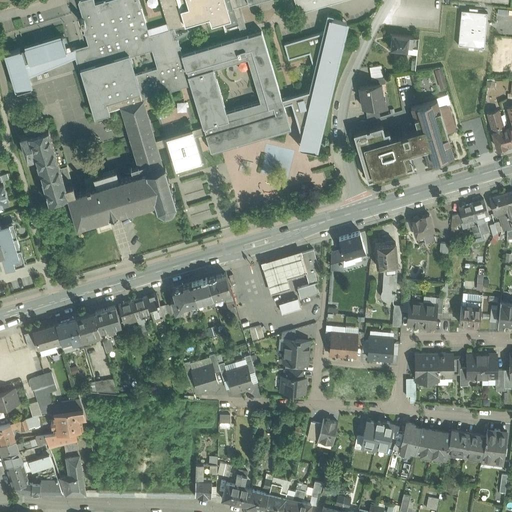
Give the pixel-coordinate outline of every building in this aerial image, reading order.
[(88,44),(89,46),(75,50),(86,86),(95,116),(109,112),(109,109),(121,105),(143,98),(191,84),(203,126),(206,133),(211,150),(228,144),(291,126),(284,103),(291,101),(302,138),(302,139),(300,147),(315,151),(346,25),(323,31),(284,43),(288,58),(309,52),(314,69),(309,90),(282,98),(261,30),(248,34),(242,36),(182,54),(174,28),(186,25),(186,24),(209,17),(211,24),(224,20),(226,28),(238,24),(238,27),(239,26),(233,7),(239,6),(258,0),(160,0),(167,23),(147,28),(138,0),(106,0),(95,3),(93,0),(79,0),(78,1),(78,2),(83,17),(81,17),(81,18),(81,19),(88,44)] [(294,0),(298,13),(341,0),(294,0)] [(233,7),(239,26),(242,36),(248,34),(239,6),(233,7)] [(458,9),(457,45),(484,46),(486,10),(458,9)] [(323,31),(346,25),(347,21),(332,18),(333,15),(328,14),(323,31)] [(419,37),(392,34),(391,48),(407,50),(407,46),(418,47),(419,37)] [(20,48),(6,52),(17,90),(31,86),(28,73),(53,63),(50,54),(67,49),(62,35),(24,46),(25,48),(20,49),(20,48)] [(84,87),(86,86),(75,50),(89,46),(88,44),(73,48),(74,54),(84,87)] [(50,54),(53,63),(74,54),(73,48),(72,47),(67,49),(50,54)] [(381,65),(369,67),(371,78),(383,76),(381,65)] [(441,69),(436,71),(440,86),(446,84),(441,69)] [(372,84),(360,86),(363,107),(365,107),(378,105),(384,104),(380,83),(372,84)] [(143,98),(121,105),(139,165),(131,167),(133,174),(141,172),(163,165),(158,148),(156,141),(143,98)] [(437,99),(411,107),(418,130),(423,146),(424,150),(428,164),(454,156),(447,132),(453,130),(455,128),(448,106),(446,105),(439,107),(437,99)] [(378,105),(365,107),(367,120),(380,116),(378,105)] [(498,110),(488,113),(494,132),(504,129),(498,110)] [(367,128),(353,132),(368,180),(381,176),(380,175),(383,174),(383,175),(414,166),(410,154),(409,150),(423,146),(418,130),(392,138),(389,130),(385,132),(382,124),(369,128),(370,129),(367,130),(367,128)] [(203,126),(192,130),(194,136),(206,133),(203,126)] [(36,156),(49,200),(62,196),(68,194),(69,194),(66,185),(48,127),(29,133),(36,156)] [(494,132),(493,132),(498,148),(506,146),(511,143),(511,140),(508,128),(504,129),(494,132)] [(169,144),(176,168),(201,161),(194,136),(192,130),(167,137),(169,144)] [(28,159),(36,156),(29,133),(21,135),(28,159)] [(169,144),(167,137),(156,141),(158,148),(169,144)] [(158,208),(165,212),(172,209),(176,203),(165,165),(163,165),(141,172),(151,202),(155,201),(158,208)] [(84,176),(88,188),(119,179),(116,170),(95,176),(94,174),(84,176)] [(114,213),(151,202),(141,172),(133,174),(119,179),(88,188),(75,192),(69,194),(68,194),(70,198),(73,209),(76,218),(78,224),(114,213)] [(0,203),(2,203),(3,204),(9,202),(7,195),(6,191),(3,183),(0,184),(0,203)] [(73,183),(66,185),(69,194),(75,192),(73,183)] [(511,189),(502,193),(507,209),(511,225),(511,227),(507,229),(507,238),(511,237),(511,189)] [(511,225),(507,209),(502,193),(489,197),(494,213),(498,211),(503,230),(507,229),(511,227),(511,225)] [(486,221),(485,221),(483,216),(489,214),(484,199),(471,203),(480,231),(481,234),(489,231),(486,221)] [(480,231),(471,203),(459,206),(464,222),(469,220),(471,226),(472,225),(474,232),(480,231)] [(73,209),(66,211),(69,220),(76,218),(73,209)] [(458,213),(452,215),(451,225),(452,226),(455,226),(461,224),(458,213)] [(429,214),(422,216),(422,217),(419,218),(419,217),(417,216),(414,218),(413,219),(413,220),(412,220),(417,237),(419,241),(435,236),(434,232),(435,232),(429,214)] [(6,268),(26,262),(13,221),(0,224),(0,255),(2,255),(6,268)] [(360,231),(339,237),(342,248),(345,256),(352,254),(353,259),(361,257),(360,252),(365,250),(360,231)] [(489,231),(481,234),(482,236),(482,240),(490,235),(489,231)] [(393,241),(386,242),(386,243),(375,244),(377,266),(385,265),(384,291),(393,291),(393,292),(396,292),(396,291),(397,264),(398,264),(395,242),(393,242),(393,241)] [(449,243),(441,243),(440,251),(448,252),(449,243)] [(342,248),(331,251),(330,269),(342,269),(343,257),(345,256),(342,248)] [(301,252),(300,252),(306,272),(309,283),(316,281),(317,281),(314,271),(319,269),(313,249),(301,252)] [(306,272),(300,252),(301,252),(301,250),(261,262),(271,293),(290,287),(287,277),(306,272)] [(225,272),(216,275),(208,277),(214,298),(225,294),(226,297),(229,296),(229,298),(226,299),(230,311),(237,309),(225,272)] [(475,286),(487,288),(489,278),(477,276),(475,286)] [(208,277),(201,279),(201,280),(191,282),(197,303),(210,299),(211,304),(215,302),(214,298),(208,277)] [(309,283),(297,287),(300,297),(319,291),(316,281),(309,283)] [(191,282),(172,288),(175,297),(171,298),(171,299),(172,299),(176,311),(184,309),(183,307),(197,303),(191,282)] [(156,293),(147,296),(152,312),(154,320),(164,317),(160,305),(156,293)] [(144,318),(142,319),(141,315),(152,312),(147,296),(131,300),(136,316),(138,322),(140,329),(147,327),(144,318)] [(297,297),(279,303),(282,313),(300,307),(297,297)] [(467,299),(466,305),(461,305),(460,322),(479,324),(482,301),(467,299)] [(131,300),(119,304),(123,320),(120,321),(121,324),(122,327),(129,325),(128,319),(136,316),(131,300)] [(423,302),(409,301),(407,324),(412,324),(414,322),(417,326),(421,326),(423,302)] [(511,302),(500,301),(499,322),(511,323),(511,302)] [(436,303),(423,302),(421,326),(425,326),(428,324),(430,326),(435,326),(436,312),(437,303),(436,303)] [(166,304),(160,305),(164,317),(169,315),(166,304)] [(116,305),(95,311),(100,330),(108,328),(109,332),(116,329),(115,326),(121,324),(120,321),(116,305)] [(237,309),(230,311),(233,321),(239,319),(240,319),(237,309)] [(95,311),(75,317),(82,339),(82,340),(101,334),(100,330),(95,311)] [(75,317),(56,323),(62,342),(72,339),(73,342),(82,339),(75,317)] [(138,322),(131,324),(133,331),(140,329),(138,322)] [(56,323),(34,329),(34,330),(38,345),(39,346),(56,341),(58,349),(64,348),(62,342),(56,323)] [(261,325),(249,328),(253,340),(264,336),(261,325)] [(147,327),(140,329),(142,336),(148,334),(147,327)] [(295,328),(282,332),(281,338),(285,338),(295,339),(295,328)] [(34,330),(24,332),(29,348),(38,345),(34,330)] [(344,333),(331,332),(330,341),(329,353),(342,355),(344,333)] [(358,334),(344,333),(342,355),(356,356),(357,343),(358,334)] [(380,359),(382,336),(370,335),(368,358),(380,359)] [(394,337),(382,336),(380,359),(392,360),(394,337)] [(110,337),(103,339),(106,351),(113,349),(110,337)] [(295,339),(285,338),(284,350),(308,352),(309,340),(295,339)] [(308,352),(284,350),(283,362),(285,362),(303,363),(307,364),(308,352)] [(215,352),(209,354),(212,363),(215,371),(220,370),(218,363),(215,352)] [(438,353),(416,354),(416,377),(416,379),(416,380),(438,380),(438,376),(438,353)] [(453,353),(438,353),(438,376),(453,375),(453,373),(453,355),(453,353)] [(482,353),(467,353),(467,367),(467,377),(468,377),(482,377),(482,353)] [(497,369),(497,353),(482,353),(482,377),(482,375),(487,375),(489,377),(495,377),(497,377),(497,369)] [(190,360),(184,362),(189,379),(195,377),(192,369),(193,369),(190,360)] [(224,361),(218,363),(220,370),(224,380),(229,379),(227,371),(224,361)] [(212,363),(202,366),(209,387),(211,386),(216,389),(219,384),(215,371),(212,363)] [(247,365),(237,368),(243,388),(246,388),(251,390),(253,386),(247,365)] [(209,387),(202,366),(193,369),(192,369),(195,377),(198,390),(209,387)] [(467,377),(467,367),(460,367),(460,373),(460,385),(468,385),(468,377),(467,377)] [(237,368),(227,371),(229,379),(233,391),(243,388),(237,368)] [(303,369),(285,368),(284,376),(302,377),(303,369)] [(504,369),(497,369),(497,377),(495,377),(495,387),(504,387),(504,369)] [(51,371),(38,376),(42,387),(47,385),(55,383),(51,371)] [(38,376),(31,378),(30,379),(30,380),(33,390),(35,389),(42,387),(38,376)] [(284,376),(282,376),(281,391),(304,392),(304,386),(305,386),(306,378),(302,377),(284,376)] [(416,379),(416,377),(406,377),(406,396),(410,396),(410,402),(416,402),(416,380),(416,379)] [(115,378),(94,381),(98,392),(119,393),(115,378)] [(55,383),(47,385),(49,391),(57,388),(55,383)] [(42,387),(35,389),(42,414),(53,412),(51,402),(52,402),(51,396),(49,391),(47,385),(42,387)] [(14,388),(0,392),(0,407),(18,402),(14,388)] [(52,402),(51,402),(53,412),(83,408),(80,398),(52,402)] [(83,408),(53,412),(56,432),(76,429),(83,428),(81,418),(86,418),(83,408)] [(26,418),(0,425),(0,442),(15,439),(12,429),(19,427),(20,429),(22,429),(29,427),(26,418)] [(338,421),(323,418),(318,439),(333,443),(338,421)] [(393,424),(366,418),(360,447),(386,453),(393,424)] [(415,424),(407,422),(400,450),(413,453),(414,451),(420,427),(414,426),(415,424)] [(450,432),(420,427),(414,451),(446,457),(448,451),(447,451),(451,433),(450,432)] [(494,432),(487,432),(488,429),(487,429),(486,435),(486,436),(482,457),(481,462),(481,463),(482,460),(492,461),(492,460),(503,462),(507,431),(506,431),(506,434),(500,433),(500,429),(494,428),(494,432)] [(56,432),(45,433),(48,441),(50,448),(64,443),(66,442),(77,440),(76,429),(56,432)] [(486,435),(451,429),(450,432),(451,433),(447,451),(448,451),(482,457),(486,436),(486,435)] [(45,433),(36,435),(39,444),(48,441),(45,433)] [(15,439),(0,442),(0,444),(3,454),(19,450),(16,439),(15,439)] [(66,442),(64,443),(66,455),(79,453),(77,440),(66,442)] [(19,450),(3,454),(6,464),(22,460),(29,459),(32,457),(28,448),(25,448),(19,450)] [(32,457),(29,459),(32,469),(37,468),(53,463),(49,452),(32,457)] [(79,453),(66,455),(68,472),(60,475),(66,493),(86,493),(80,453),(79,453)] [(22,460),(6,464),(13,486),(29,482),(22,460)] [(232,464),(220,461),(217,473),(229,476),(232,464)] [(53,463),(37,468),(42,482),(58,477),(53,463)] [(212,478),(201,477),(201,475),(202,475),(203,475),(203,463),(196,463),(195,495),(211,496),(212,478)] [(235,484),(226,482),(222,498),(235,501),(239,485),(242,474),(237,473),(235,484)] [(266,491),(252,488),(248,505),(247,504),(247,505),(247,506),(264,510),(271,483),(272,479),(273,474),(266,473),(263,487),(266,488),(266,491)] [(507,474),(502,473),(499,491),(505,492),(507,474)] [(235,501),(235,502),(247,505),(247,504),(248,505),(252,488),(244,486),(247,475),(242,474),(239,485),(235,501)] [(42,482),(46,493),(63,493),(58,477),(42,482)] [(323,482),(315,481),(311,495),(318,497),(319,492),(320,493),(323,482)] [(42,482),(29,482),(13,486),(17,489),(19,490),(22,491),(32,491),(32,492),(46,493),(42,482)] [(271,483),(264,510),(273,511),(281,511),(285,496),(287,493),(280,491),(282,485),(271,483)] [(330,484),(324,483),(322,494),(327,495),(330,484)] [(285,496),(281,511),(294,511),(301,489),(296,488),(294,494),(296,495),(295,499),(285,496)] [(301,489),(294,511),(308,511),(311,503),(301,500),(301,498),(303,499),(305,490),(301,489)] [(404,493),(400,510),(405,511),(406,511),(411,495),(404,493)] [(334,508),(324,505),(321,511),(340,511),(344,496),(338,495),(334,508)] [(352,511),(344,510),(345,506),(348,507),(351,498),(344,496),(340,511),(352,511)] [(439,498),(428,496),(426,507),(436,509),(439,498)]
